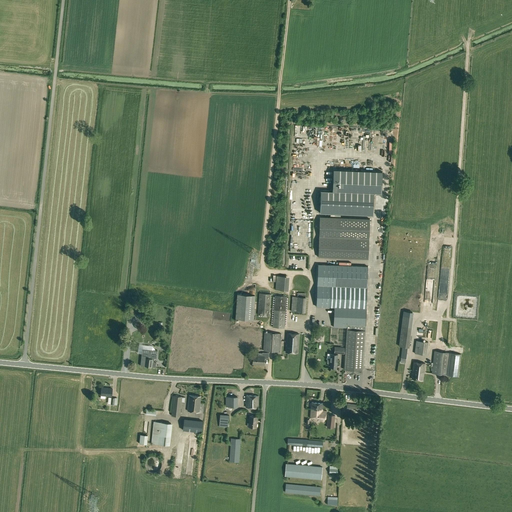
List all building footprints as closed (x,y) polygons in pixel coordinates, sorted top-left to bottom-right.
[(328,142),(328,130),(320,130),(320,141),(328,142)] [(333,170),(332,191),(321,191),(320,213),(373,215),(374,194),(381,194),(382,172),(333,170)] [(320,217),(319,237),(369,239),(370,219),(320,217)] [(369,239),(319,237),(318,257),(368,259),(369,239)] [(347,325),(366,325),(368,266),(318,264),(316,306),(334,307),(333,327),(347,328),(347,325)] [(285,290),(286,277),(277,276),(276,290),(285,290)] [(258,315),(268,315),(270,294),(260,293),(258,315)] [(236,319),(253,320),(255,295),(237,294),(236,319)] [(275,295),(273,327),(284,328),(287,296),(275,295)] [(306,297),(298,297),(292,296),(291,311),(306,313),(307,297),(306,297)] [(139,314),(140,305),(130,304),(129,313),(139,314)] [(398,345),(408,346),(410,326),(400,325),(398,345)] [(363,370),(365,331),(347,330),(345,369),(363,370)] [(265,332),(264,351),(280,352),(282,334),(265,332)] [(287,333),(286,352),(298,353),(299,334),(287,333)] [(416,340),(414,353),(427,355),(428,342),(416,340)] [(399,359),(406,360),(408,347),(401,347),(399,359)] [(154,362),(154,358),(157,359),(158,350),(142,349),(141,366),(156,367),(156,362),(154,362)] [(458,376),(460,354),(434,351),(432,373),(458,376)] [(263,353),(262,356),(257,356),(253,356),(253,364),(264,364),(264,359),(269,359),(269,353),(263,353)] [(337,353),(334,353),(331,353),(330,358),(328,358),(327,359),(327,363),(328,364),(330,364),(330,367),(337,367),(338,356),(337,356),(337,353)] [(411,378),(423,380),(425,364),(413,362),(411,378)] [(101,395),(112,396),(112,389),(102,388),(101,395)] [(201,396),(189,395),(188,411),(199,412),(201,396)] [(182,397),(174,396),(171,416),(180,416),(182,397)] [(246,407),(257,408),(258,396),(246,396),(246,407)] [(238,407),(238,397),(226,397),(226,407),(238,407)] [(323,410),(311,409),(310,418),(326,419),(326,411),(322,410),(323,410)] [(219,427),(228,428),(229,415),(220,414),(219,427)] [(258,417),(249,416),(248,427),(257,428),(258,417)] [(183,430),(202,433),(203,421),(184,419),(183,430)] [(172,423),(154,422),(151,444),(170,445),(172,423)] [(323,447),(323,441),(288,438),(287,445),(323,447)] [(241,445),(230,444),(229,462),(239,462),(241,445)] [(149,457),(148,458),(147,459),(146,461),(145,463),(145,465),(145,466),(146,468),(147,470),(148,471),(150,472),(152,472),(153,473),(155,473),(157,472),(159,471),(160,470),(161,468),(162,467),(162,465),(162,463),(161,461),(161,460),(160,458),(158,457),(156,456),(155,456),(153,456),(151,456),(149,457)] [(286,463),(285,476),(309,478),(318,479),(321,479),(323,467),(286,463)] [(286,484),(285,492),(320,496),(321,487),(286,484)] [(337,506),(338,497),(328,497),(327,505),(337,506)]
